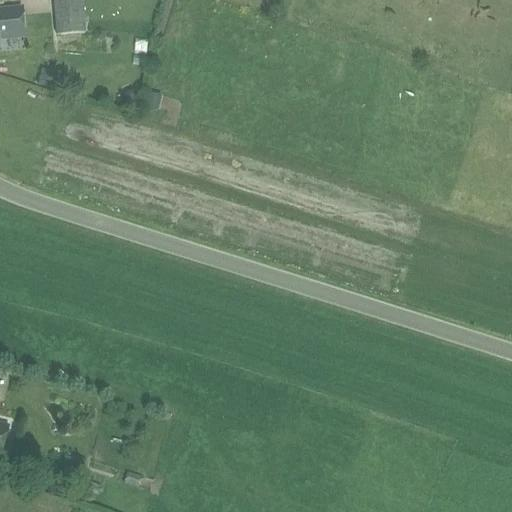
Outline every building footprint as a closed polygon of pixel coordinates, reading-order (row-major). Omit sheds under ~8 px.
[(85,33),(82,0),(52,0),(54,35),(85,33)] [(0,38),(7,38),(23,36),(21,8),(4,9),(0,9),(0,38)] [(141,477),(127,472),(123,483),(138,488),(141,477)] [(70,479),(59,476),(57,475),(51,493),(64,498),(70,479)] [(88,492),(97,495),(100,486),(91,483),(88,492)]
